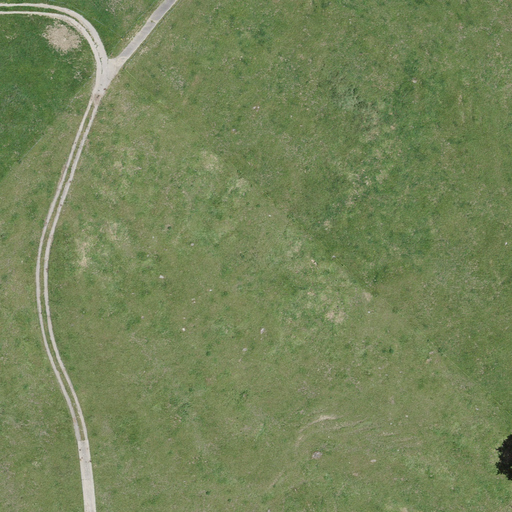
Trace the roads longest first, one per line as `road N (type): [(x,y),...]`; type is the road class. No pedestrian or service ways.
road 1 (track): [(0,8),(82,19),(99,48),(98,75),(40,248),(42,344),(76,446),(85,511)]
road 2 (track): [(92,92),(171,0)]
